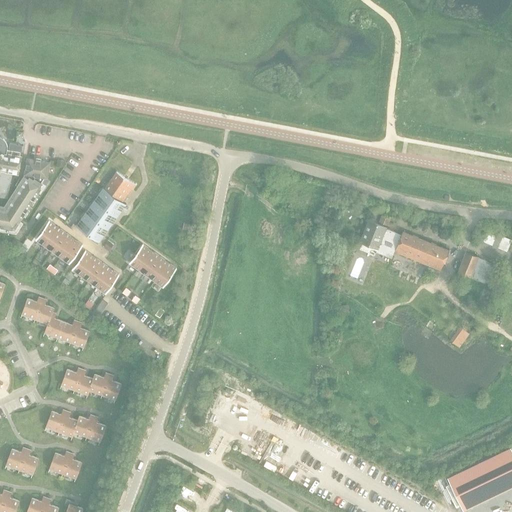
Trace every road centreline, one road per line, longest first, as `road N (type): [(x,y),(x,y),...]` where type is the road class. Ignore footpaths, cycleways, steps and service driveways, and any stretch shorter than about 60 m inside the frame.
road 1 (tertiary): [(511,178),(0,80)]
road 2 (tertiary): [(124,511),(194,320),(228,153)]
road 3 (unclassified): [(228,153),(427,206),(511,216)]
road 4 (tertiary): [(0,111),(228,153)]
road 5 (track): [(384,154),(397,39),(391,21),(364,0)]
